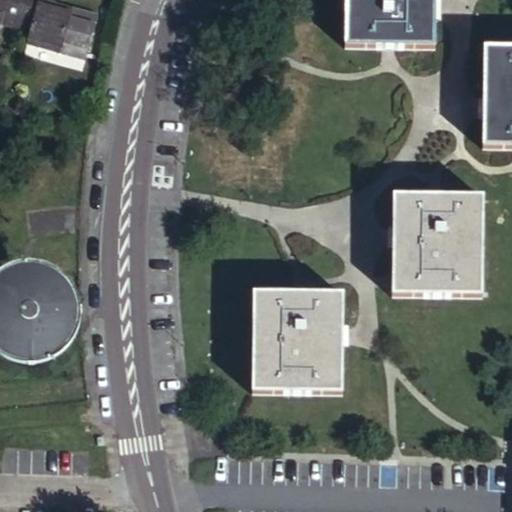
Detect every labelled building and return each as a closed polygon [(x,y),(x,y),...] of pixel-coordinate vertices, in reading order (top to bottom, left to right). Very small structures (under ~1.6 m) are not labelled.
[(0,0),(0,9),(16,14),(19,0),(0,0)] [(19,0),(16,14),(27,17),(23,31),(77,46),(90,1),(87,0),(19,0)] [(439,0),(345,0),(345,49),(391,49),(439,50),(439,11),(439,0)] [(511,50),(485,50),(485,110),(485,147),(511,147),(511,50)] [(437,198),(395,197),(396,239),(396,296),(484,297),(484,198),(437,198)] [(45,273),(33,270),(20,270),(8,273),(0,277),(0,365),(9,370),(21,373),(34,373),(46,369),(57,364),(66,355),(73,345),(78,333),(79,321),(77,309),(73,297),(66,287),(56,279),(45,273)] [(253,296),(253,400),(344,400),(344,339),(343,296),(301,296),(253,296)]
